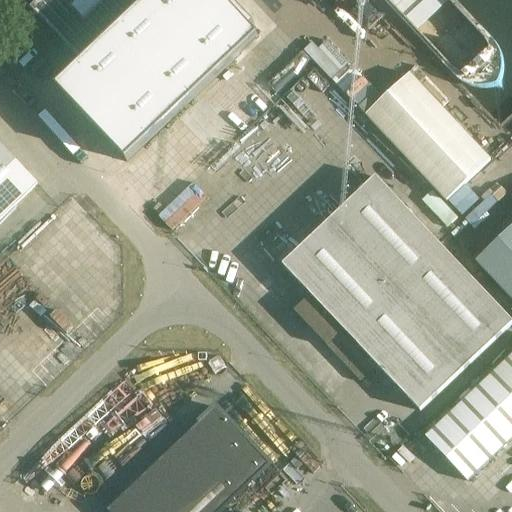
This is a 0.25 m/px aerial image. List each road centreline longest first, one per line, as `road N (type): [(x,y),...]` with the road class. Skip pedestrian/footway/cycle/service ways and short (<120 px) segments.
road 1 (unclassified): [(175,273),(402,511)]
road 2 (unclassified): [(0,88),(175,273)]
road 3 (unclassified): [(0,451),(175,273)]
